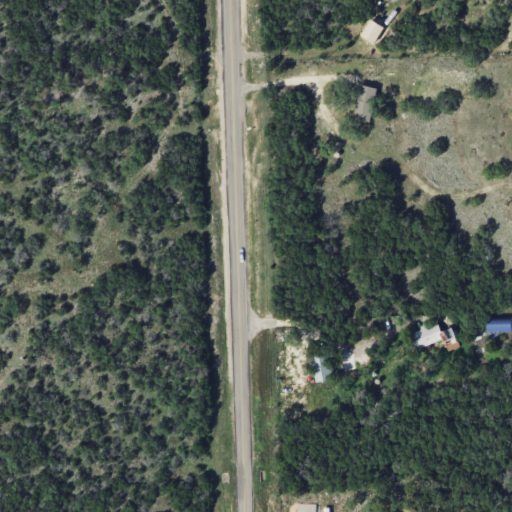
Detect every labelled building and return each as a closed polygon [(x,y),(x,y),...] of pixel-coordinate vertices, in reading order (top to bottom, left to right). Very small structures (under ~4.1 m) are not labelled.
[(360,35),(373,44),(384,28),(371,19),(360,35)] [(353,117),(369,121),(377,88),(361,84),(353,117)] [(488,331),(511,331),(511,319),(487,319),(488,331)] [(441,332),(437,321),(412,330),(419,348),(443,339),(447,351),(460,347),(453,327),(441,332)] [(312,354),(314,381),(331,380),(330,353),(312,354)]
